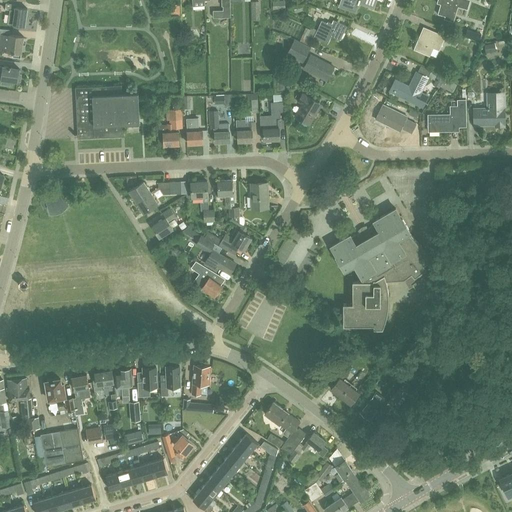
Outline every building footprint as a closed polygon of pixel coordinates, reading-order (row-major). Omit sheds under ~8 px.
[(231,17),(230,0),(221,0),(222,6),(223,6),(223,10),(213,10),(213,17),(231,17)] [(342,0),(340,6),(356,12),(358,4),(359,4),(360,2),(373,7),(375,0),(342,0)] [(467,9),(470,0),(437,0),(437,3),(441,4),(438,14),(445,16),(444,19),(454,22),(458,7),(467,9)] [(25,26),(28,9),(16,7),(16,4),(6,3),(5,9),(15,11),(14,16),(9,16),(8,23),(13,24),(25,26)] [(185,15),(184,3),(179,4),(179,9),(172,10),(172,16),(185,15)] [(317,9),(313,16),(319,19),(323,12),(317,9)] [(317,30),(314,37),(328,43),(331,35),(340,40),(347,26),(334,20),(332,23),(328,21),(327,23),(322,20),(317,30)] [(444,36),(429,30),(427,35),(422,33),(415,49),(429,55),(430,54),(436,57),(439,49),(444,36)] [(481,35),(468,30),(465,36),(479,41),(481,35)] [(468,46),(471,39),(449,31),(447,37),(468,46)] [(24,51),(25,45),(23,44),(24,36),(9,34),(1,33),(0,37),(0,49),(13,52),(13,57),(21,58),(21,53),(22,53),(22,51),(24,51)] [(303,63),(307,55),(311,47),(295,38),(286,54),(303,63)] [(495,43),(484,45),(486,53),(496,51),(495,43)] [(327,80),(331,72),(334,67),(311,54),(304,68),(327,80)] [(3,66),(0,65),(0,70),(2,71),(1,80),(2,80),(1,84),(10,85),(11,81),(17,82),(18,81),(21,81),(21,75),(18,74),(19,68),(3,66)] [(428,77),(418,72),(417,72),(409,87),(395,80),(390,90),(423,107),(428,96),(420,92),(425,83),(429,85),(431,79),(428,77)] [(445,84),(448,78),(438,73),(435,79),(436,79),(433,85),(440,88),(442,82),(445,84)] [(122,93),(122,85),(75,87),(78,138),(124,136),(124,124),(140,123),(138,92),(122,93)] [(258,112),(257,93),(245,93),(245,99),(251,99),(252,112),(258,112)] [(309,125),(322,104),(307,96),(302,93),(297,101),(302,104),(295,116),(309,125)] [(504,124),(504,93),(488,93),(488,108),(487,108),(487,109),(474,109),(474,125),(483,125),(483,122),(495,121),(496,126),(504,126),(504,124)] [(466,126),(465,99),(457,99),(457,106),(451,106),(451,114),(429,115),(429,131),(446,130),(446,125),(451,125),(451,120),(459,120),(459,126),(466,126)] [(280,118),(280,112),(285,112),(285,101),(271,102),(271,114),(260,115),(260,125),(264,124),(264,140),(280,139),(279,128),(283,128),(282,118),(280,118)] [(412,134),(417,123),(406,118),(407,116),(383,104),(376,119),(400,131),(401,128),(412,134)] [(167,120),(183,119),(182,108),(166,109),(167,120)] [(219,124),(218,110),(209,111),(210,125),(211,125),(211,132),(215,132),(216,142),(231,141),(229,123),(219,124)] [(419,113),(416,112),(411,110),(409,114),(416,118),(419,113)] [(0,118),(0,134),(11,137),(15,121),(6,120),(7,118),(6,118),(6,119),(1,118),(2,117),(1,117),(1,118),(0,118)] [(199,130),(198,119),(191,119),(191,131),(188,131),(188,144),(203,143),(202,130),(199,130)] [(246,122),(246,119),(236,119),(237,131),(238,131),(238,141),(253,140),(252,130),(256,130),(256,121),(246,122)] [(175,132),(174,123),(167,123),(167,132),(164,132),(165,145),(179,144),(178,131),(175,132)] [(232,193),(232,180),(218,180),(219,195),(220,195),(220,197),(225,196),(225,208),(229,208),(229,217),(232,217),(232,219),(240,223),(240,216),(240,206),(235,206),(234,193),(232,193)] [(137,201),(151,192),(144,181),(129,190),(137,201)] [(171,182),(171,194),(181,193),(181,181),(171,182)] [(208,196),(208,194),(207,181),(191,182),(192,197),(203,196),(203,203),(208,202),(208,196)] [(163,194),(171,194),(171,182),(158,182),(159,187),(160,189),(163,194)] [(253,207),(268,207),(267,183),(251,183),(253,207)] [(63,185),(57,188),(59,192),(63,196),(68,194),(63,185)] [(152,194),(160,189),(159,187),(151,192),(137,201),(144,213),(158,203),(152,194)] [(45,195),(39,198),(44,207),(48,204),(47,199),(45,195)] [(160,237),(173,229),(168,222),(176,217),(170,207),(160,214),(164,219),(153,226),(160,237)] [(410,232),(396,208),(374,221),(375,223),(368,229),(367,225),(366,225),(364,226),(363,226),(361,227),(360,228),(358,230),(361,233),(360,233),(351,237),(350,234),(331,246),(345,270),(355,264),(362,277),(363,277),(363,281),(353,281),(353,303),(343,303),(343,325),(373,325),(373,328),(382,328),(383,326),(384,323),(386,319),(386,317),(387,313),(388,311),(388,308),(388,304),(388,302),(389,297),(388,295),(388,291),(388,289),(387,284),(387,282),(386,279),(404,278),(409,287),(414,285),(419,292),(439,277),(434,270),(438,267),(409,233),(410,232)] [(209,209),(204,209),(204,222),(215,221),(215,209),(209,209)] [(205,237),(222,247),(235,255),(239,246),(244,249),(251,238),(244,234),(239,231),(234,239),(225,233),(222,239),(208,231),(205,237)] [(218,253),(222,247),(205,237),(201,234),(195,244),(209,253),(203,264),(216,271),(219,266),(230,273),(236,263),(223,256),(218,253)] [(167,252),(174,247),(165,242),(162,244),(167,252)] [(214,296),(222,286),(210,277),(214,271),(196,260),(191,267),(199,273),(192,283),(199,293),(203,287),(214,296)] [(425,346),(433,350),(440,336),(433,332),(425,346)] [(157,367),(154,367),(153,365),(146,365),(146,367),(143,367),(144,382),(138,382),(138,396),(150,396),(150,388),(157,387),(157,367)] [(209,384),(210,366),(195,365),(194,371),(193,371),(191,394),(201,395),(202,383),(209,384)] [(162,395),(173,395),(173,387),(180,387),(179,366),(167,366),(167,381),(161,381),(162,395)] [(130,396),(129,385),(133,385),(131,368),(119,369),(120,371),(115,372),(116,386),(122,386),(122,396),(130,396)] [(350,385),(343,379),(347,373),(341,369),(333,379),(336,381),(330,388),(341,396),(350,385)] [(97,385),(114,382),(112,370),(95,372),(97,385)] [(376,391),(360,411),(370,420),(379,408),(385,412),(392,404),(392,405),(409,384),(401,377),(402,377),(395,371),(389,379),(395,384),(384,398),(376,391)] [(75,395),(83,394),(82,388),(89,387),(87,374),(72,377),(75,389),(74,390),(75,395)] [(27,389),(26,377),(7,379),(9,399),(23,398),(23,401),(20,401),(23,422),(26,422),(26,428),(40,428),(39,416),(33,416),(31,397),(30,397),(29,388),(27,389)] [(61,384),(60,379),(45,381),(49,400),(49,404),(57,402),(59,410),(67,409),(65,397),(66,397),(63,384),(61,384)] [(350,385),(341,396),(351,404),(356,398),(359,399),(367,389),(361,384),(356,390),(350,385)] [(448,404),(458,393),(450,386),(441,398),(448,404)] [(75,414),(84,413),(81,397),(73,398),(75,410),(74,411),(75,414)] [(213,412),(214,403),(202,403),(191,402),(191,399),(184,398),(183,410),(202,412),(213,412)] [(109,409),(118,408),(117,400),(112,401),(108,401),(109,409)] [(131,421),(141,420),(139,400),(129,401),(131,421)] [(291,453),(299,442),(306,433),(299,428),(298,429),(296,427),(300,421),(288,413),(289,412),(274,401),(265,413),(280,424),(286,429),(283,433),(288,437),(281,447),(289,451),(291,453)] [(12,426),(10,416),(9,410),(8,410),(4,411),(0,411),(0,418),(2,428),(12,426)] [(46,466),(84,459),(78,427),(41,434),(46,466)] [(118,429),(105,431),(106,440),(119,438),(118,429)] [(186,455),(186,454),(195,444),(188,439),(189,437),(187,435),(188,433),(183,429),(174,440),(177,442),(174,445),(178,448),(175,452),(183,459),(186,455)] [(303,445),(301,448),(303,449),(306,451),(311,444),(319,450),(317,452),(323,457),(328,449),(323,445),(326,441),(314,432),(307,440),(303,445)] [(166,447),(173,445),(169,433),(162,435),(166,447)] [(250,452),(258,443),(246,433),(239,443),(250,452)] [(103,441),(101,434),(87,436),(89,444),(101,442),(103,441)] [(122,438),(112,440),(114,446),(124,443),(122,438)] [(147,444),(149,451),(160,447),(158,440),(147,444)] [(266,465),(273,467),(277,454),(278,449),(264,440),(260,446),(270,453),(266,465)] [(243,461),(250,452),(239,443),(231,452),(243,461)] [(137,454),(149,451),(147,444),(135,447),(137,454)] [(137,454),(135,447),(124,451),(126,458),(137,454)] [(299,453),(294,449),(291,453),(289,451),(285,456),(294,463),(300,454),(299,453)] [(124,451),(112,454),(114,461),(126,458),(124,451)] [(235,471),(243,461),(231,452),(224,461),(235,471)] [(114,461),(112,454),(97,459),(99,466),(114,461)] [(152,461),(156,476),(168,472),(164,458),(152,461)] [(145,479),(141,465),(140,465),(139,459),(134,461),(136,466),(129,468),(133,483),(145,479)] [(345,479),(354,473),(354,472),(345,459),(336,466),(345,479)] [(145,479),(156,476),(152,461),(141,465),(145,479)] [(228,480),(235,471),(224,461),(216,471),(228,480)] [(322,481),(333,466),(327,461),(315,477),(322,481)] [(86,462),(73,466),(75,473),(82,471),(83,473),(88,472),(86,462)] [(266,465),(263,478),(269,480),(273,467),(266,465)] [(75,473),(73,466),(62,470),(64,477),(75,473)] [(122,486),(133,483),(129,468),(118,472),(122,486)] [(62,470),(50,473),(53,480),(64,477),(62,470)] [(220,489),(228,480),(216,471),(208,480),(220,489)] [(110,490),(122,486),(118,472),(106,475),(110,490)] [(41,484),(53,480),(50,473),(39,477),(41,484)] [(354,473),(345,479),(353,491),(343,499),(341,497),(325,508),(328,511),(339,511),(343,509),(344,511),(360,500),(361,502),(370,496),(354,473)] [(511,477),(510,474),(500,478),(508,496),(511,494),(511,477)] [(41,484),(39,477),(27,480),(29,487),(41,484)] [(259,489),(259,490),(266,492),(269,480),(263,478),(259,489)] [(212,499),(220,489),(208,480),(201,489),(212,499)] [(6,487),(8,494),(16,491),(17,495),(24,493),(21,482),(6,487)] [(321,488),(316,482),(304,489),(312,500),(323,493),(326,496),(335,490),(330,482),(321,488)] [(84,502),(96,498),(92,484),(80,488),(84,502)] [(0,488),(0,496),(8,494),(6,487),(0,488)] [(73,505),(84,502),(80,488),(68,491),(73,505)] [(208,504),(212,499),(201,489),(193,499),(209,511),(214,508),(208,504)] [(255,502),(261,507),(266,492),(259,490),(258,494),(255,502)] [(61,509),(73,505),(68,491),(57,495),(61,509)] [(49,511),(50,511),(61,509),(57,495),(46,498),(49,511)] [(37,511),(49,511),(46,498),(34,502),(37,511)] [(248,508),(245,510),(246,511),(254,511),(261,507),(255,502),(252,500),(245,505),(248,508)] [(316,511),(309,500),(303,504),(308,511),(316,511)] [(286,511),(293,511),(294,511),(287,501),(281,505),(286,511)]
